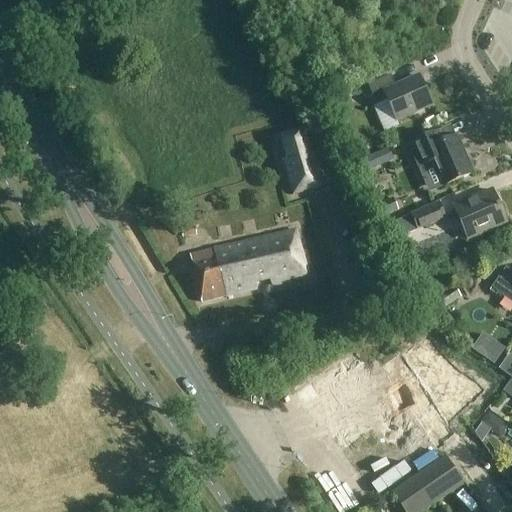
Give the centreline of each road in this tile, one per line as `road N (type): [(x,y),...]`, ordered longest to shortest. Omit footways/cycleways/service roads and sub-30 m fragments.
road 1 (primary): [(276,511),(160,335)]
road 2 (primary): [(62,175),(86,243),(145,330),(160,335)]
road 3 (primary): [(160,335),(161,321),(107,230),(62,175)]
road 4 (residential): [(511,130),(461,46),(473,0)]
road 5 (primary): [(62,175),(0,58)]
